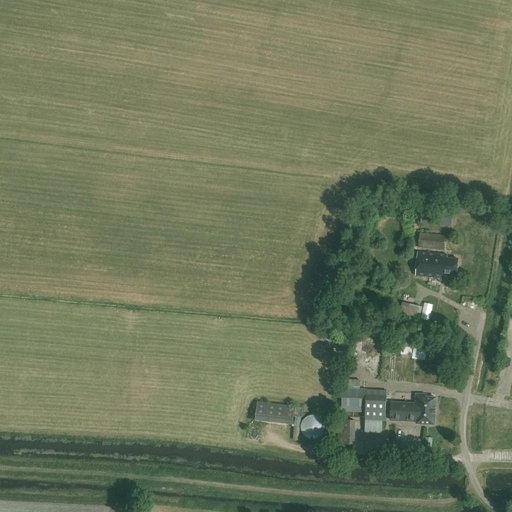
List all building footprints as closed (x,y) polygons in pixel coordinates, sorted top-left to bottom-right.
[(426,212),(426,224),(449,223),(448,211),(426,212)] [(444,250),(445,235),(419,234),(418,248),(444,250)] [(418,253),(415,275),(445,278),(445,275),(456,276),(458,260),(447,259),(447,256),(418,253)] [(409,303),(402,302),(399,315),(406,317),(409,303)] [(452,359),(459,361),(462,351),(463,352),(465,344),(457,342),(452,359)] [(414,345),(412,357),(425,359),(426,347),(414,345)] [(385,421),(387,393),(387,390),(360,389),(360,380),(347,379),(346,389),(342,391),(341,411),(366,412),(365,431),(382,432),(382,420),(385,421)] [(416,406),(391,404),(391,420),(417,421),(416,423),(434,424),(436,397),(425,397),(425,394),(416,394),(416,406)] [(257,402),(255,421),(292,425),(295,406),(257,402)] [(324,432),(325,428),(325,424),(323,421),(320,418),(317,416),(313,415),(310,416),(306,417),(304,420),(302,423),(301,427),(301,431),(303,434),(306,437),(309,439),(313,439),(316,439),(320,437),(323,435),(324,432)] [(339,420),(338,444),(354,445),(355,420),(339,420)]
